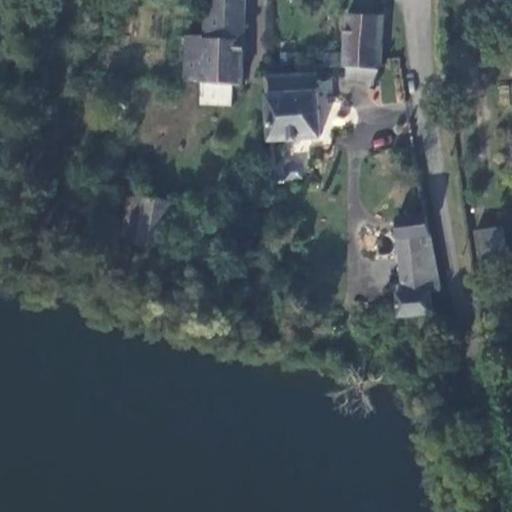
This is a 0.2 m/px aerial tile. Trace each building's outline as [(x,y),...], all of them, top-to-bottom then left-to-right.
[(181,34),(179,79),(236,81),(239,1),(223,0),(205,0),(205,14),(199,13),(198,35),(181,34)] [(378,67),(381,12),(345,9),(342,51),(322,50),(321,64),(344,65),(378,67)] [(378,67),(344,65),(343,78),(377,80),(378,67)] [(266,70),(270,133),(316,130),(313,67),(266,70)] [(131,199),(123,244),(161,249),(169,205),(131,199)] [(399,317),(433,315),(431,293),(438,292),(423,216),(398,218),(404,295),(397,296),(399,317)] [(502,225),(472,229),(477,268),(508,264),(502,225)]
